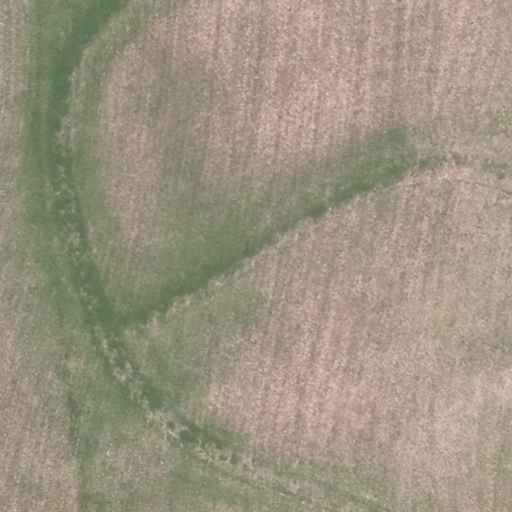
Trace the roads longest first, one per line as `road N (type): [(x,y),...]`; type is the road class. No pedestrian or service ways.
road 1 (unknown): [(354,511),(202,456),(129,404),(104,349),(54,142),(81,47),(135,0)]
road 2 (unknown): [(104,349),(382,190),(452,176),(511,193)]
